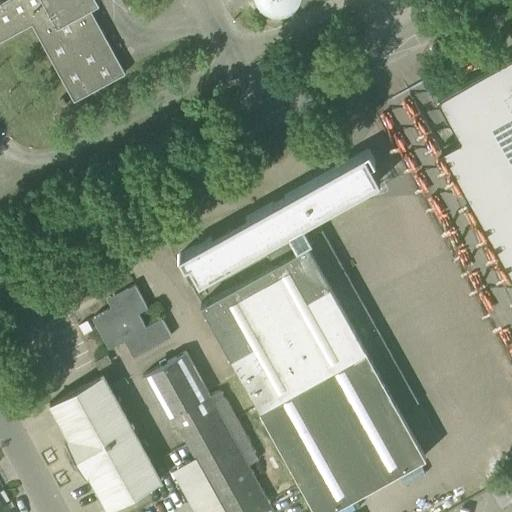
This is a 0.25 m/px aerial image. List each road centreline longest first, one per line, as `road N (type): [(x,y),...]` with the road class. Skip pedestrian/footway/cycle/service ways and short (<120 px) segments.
road 1 (unclassified): [(0,255),(474,0)]
road 2 (unclassified): [(60,511),(0,405)]
